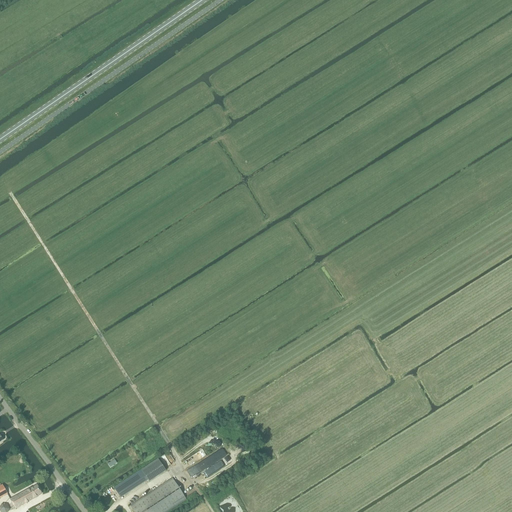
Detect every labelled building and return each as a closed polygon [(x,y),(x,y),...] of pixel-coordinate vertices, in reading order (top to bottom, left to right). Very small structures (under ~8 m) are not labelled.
[(166,471),(158,459),(141,470),(148,480),(149,482),(166,471)] [(114,488),(120,498),(148,480),(141,470),(114,488)] [(130,506),(134,511),(167,511),(186,500),(172,479),(130,506)] [(29,489),(26,491),(31,500),(36,498),(35,497),(41,494),(36,486),(29,489)] [(31,500),(26,491),(10,500),(15,509),(31,500)]
